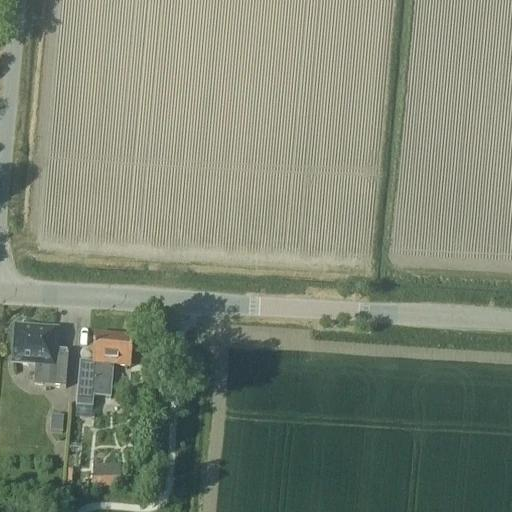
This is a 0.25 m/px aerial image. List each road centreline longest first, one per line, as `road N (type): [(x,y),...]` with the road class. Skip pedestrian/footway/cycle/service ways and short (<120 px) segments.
road 1 (tertiary): [(511,320),(0,294)]
road 2 (unclassified): [(0,218),(18,0)]
